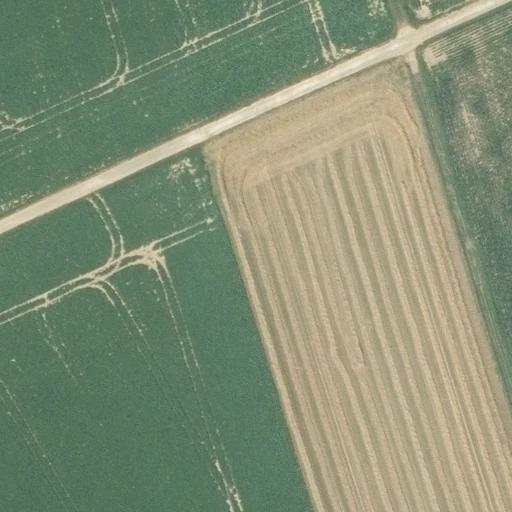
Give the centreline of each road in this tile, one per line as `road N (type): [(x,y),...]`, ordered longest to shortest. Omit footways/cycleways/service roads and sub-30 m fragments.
road 1 (track): [(0,227),(500,0)]
road 2 (track): [(511,379),(396,0)]
